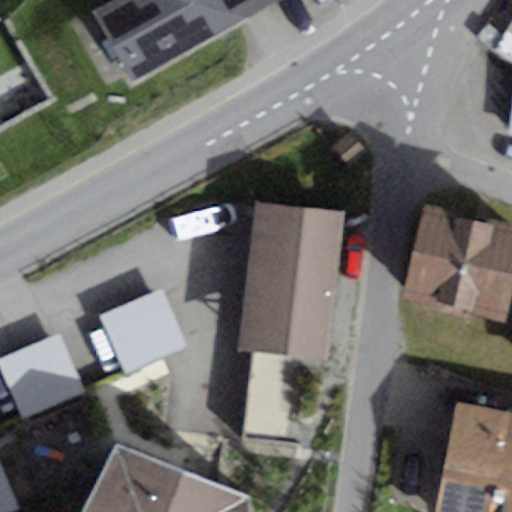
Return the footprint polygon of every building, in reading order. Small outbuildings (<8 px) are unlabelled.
[(114,0),(94,11),(132,80),(277,0),(114,0)] [(511,23),(497,50),(511,60),(511,23)] [(368,154),(350,133),(332,147),(349,168),(368,154)] [(344,215),(257,205),(238,351),(254,353),(243,439),(287,445),(298,357),(325,361),(344,215)] [(511,288),(511,225),(425,205),(403,299),(504,323),(511,288)] [(163,289),(99,317),(125,377),(189,348),(163,289)] [(60,333),(0,359),(0,372),(22,421),(86,393),(60,333)] [(511,511),(511,416),(459,407),(439,511),(511,511)] [(251,511),(251,497),(115,444),(82,511),(251,511)] [(0,463),(0,511),(15,511),(20,510),(0,463)]
